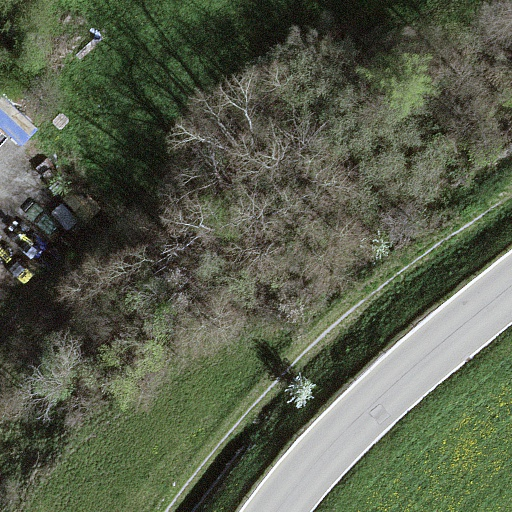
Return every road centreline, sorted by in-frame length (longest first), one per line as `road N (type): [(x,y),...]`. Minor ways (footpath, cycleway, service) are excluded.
road 1 (track): [(511,189),(361,306),(207,450),(167,511)]
road 2 (tertiary): [(278,511),(386,395),(511,289)]
